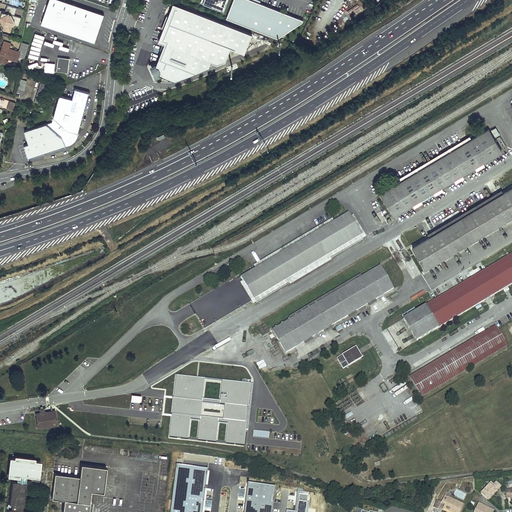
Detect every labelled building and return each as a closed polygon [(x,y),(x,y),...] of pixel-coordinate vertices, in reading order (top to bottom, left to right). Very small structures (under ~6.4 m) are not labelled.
[(104,12),(70,0),(48,0),(40,22),(94,41),(104,12)] [(201,0),(201,1),(224,10),(227,0),(201,0)] [(302,21),(247,0),(232,0),(226,19),(276,39),(302,21)] [(158,74),(175,81),(209,67),(211,61),(217,64),(225,60),(230,47),(244,53),(252,33),(173,3),(158,41),(164,43),(155,67),(155,68),(156,68),(156,69),(157,70),(157,71),(157,72),(158,73),(158,74)] [(11,26),(14,25),(18,26),(21,17),(14,15),(16,8),(7,5),(4,12),(0,10),(0,18),(4,26),(3,29),(9,31),(11,26)] [(29,44),(21,42),(19,51),(10,48),(12,43),(4,41),(0,53),(0,62),(8,65),(10,60),(19,62),(20,57),(24,59),(29,44)] [(58,57),(57,71),(68,72),(69,61),(67,58),(58,57)] [(20,79),(17,93),(23,94),(27,81),(20,79)] [(48,85),(41,83),(35,102),(42,104),(48,85)] [(73,98),(60,95),(52,122),(65,143),(67,142),(77,132),(79,132),(89,92),(75,88),(73,98)] [(52,122),(25,131),(29,144),(25,145),(29,158),(66,145),(65,143),(52,122)] [(394,215),(501,151),(489,129),(381,193),(394,215)] [(511,188),(413,247),(425,268),(511,216),(511,188)] [(348,213),(241,276),(254,298),(361,234),(348,213)] [(511,254),(403,318),(416,340),(511,283),(511,254)] [(380,267),(273,330),(285,351),(392,287),(380,267)] [(420,397),(509,345),(498,326),(409,378),(420,397)] [(270,345),(277,362),(282,360),(275,343),(270,345)] [(355,347),(336,359),(342,369),(361,357),(355,347)] [(227,394),(226,399),(220,398),(220,401),(203,399),(205,379),(175,376),(171,414),(172,414),(169,437),(187,439),(190,419),(200,420),(197,440),(216,443),(218,422),(228,423),(225,443),(244,445),(247,422),(246,422),(250,384),(222,380),(220,393),(227,394)] [(36,413),(37,415),(50,413),(51,410),(45,411),(44,407),(41,408),(41,412),(36,413)] [(51,410),(50,413),(37,415),(38,427),(57,424),(55,410),(51,410)] [(156,426),(157,420),(129,416),(128,422),(156,426)] [(40,462),(34,461),(35,458),(15,456),(14,458),(10,458),(8,476),(18,477),(18,482),(12,481),(9,504),(11,504),(11,509),(8,508),(7,511),(35,511),(22,510),(26,476),(38,478),(40,462)] [(170,511),(202,511),(208,467),(177,463),(170,511)] [(80,477),(54,474),(51,499),(64,501),(62,511),(88,511),(91,491),(103,493),(106,468),(81,465),(80,477)] [(248,482),(243,511),(272,511),(276,485),(248,482)] [(494,485),(491,482),(481,493),(488,500),(501,487),(497,483),(494,485)] [(299,493),(297,511),(287,510),(286,511),(305,511),(308,494),(299,493)] [(461,511),(465,505),(446,496),(443,503),(446,504),(450,506),(449,508),(448,508),(447,509),(453,511),(461,511)] [(481,511),(486,511),(488,508),(479,503),(475,509),(481,511)]
